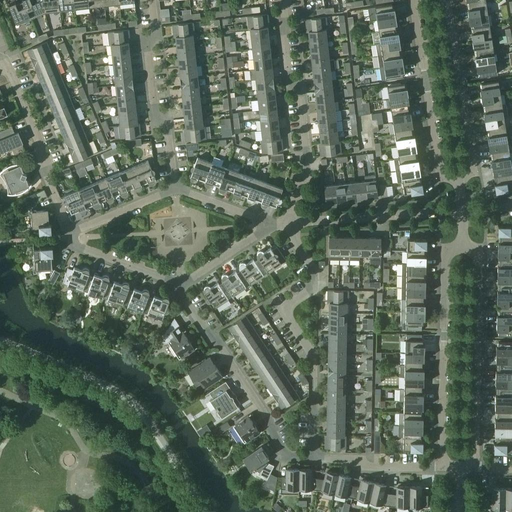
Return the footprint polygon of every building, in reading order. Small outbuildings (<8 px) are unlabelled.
[(45,13),(42,0),(22,0),(23,1),(31,18),(45,13)] [(60,11),(58,0),(42,0),(45,13),(60,11)] [(75,9),(73,0),(58,0),(60,11),(75,9)] [(89,7),(88,0),(73,0),(75,9),(89,7)] [(31,18),(23,1),(16,4),(15,2),(9,5),(17,24),(31,18)] [(487,14),(486,2),(469,5),(469,9),(467,9),(468,17),(487,14)] [(392,9),(391,4),(367,8),(369,20),(376,19),(395,16),(394,9),(392,9)] [(250,29),(267,27),(269,27),(267,14),(247,16),(248,29),(250,29)] [(489,26),(487,14),(468,17),(470,25),(472,24),(472,29),(489,26)] [(397,24),(395,16),(376,19),(378,31),(395,28),(395,24),(397,24)] [(327,30),(326,17),(305,19),(307,32),(308,32),(326,30),(327,30)] [(194,35),(193,22),(172,25),(174,38),(175,38),(193,36),(194,35)] [(491,38),(489,26),(472,29),(473,33),(471,33),(472,41),(491,38)] [(268,38),(267,27),(250,29),(251,40),(268,38)] [(396,33),(395,28),(378,31),(380,43),(399,40),(398,32),(396,33)] [(130,43),(128,30),(108,32),(109,45),(111,45),(128,43),(130,43)] [(327,41),(326,30),(308,32),(309,43),(327,41)] [(46,33),(38,36),(40,41),(48,38),(46,33)] [(40,41),(38,36),(30,40),(32,45),(40,41)] [(194,46),(193,36),(175,38),(177,48),(194,46)] [(270,48),(268,38),(251,40),(252,50),(270,48)] [(493,50),(491,38),(472,41),(473,48),(475,48),(476,52),(493,50)] [(400,48),(399,40),(380,43),(375,44),(377,56),(382,55),(399,52),(398,48),(400,48)] [(328,51),(327,41),(309,43),(311,53),(328,51)] [(52,55),(47,42),(27,50),(33,63),(52,55)] [(129,53),(128,43),(111,45),(112,55),(129,53)] [(195,57),(194,46),(177,48),(178,58),(195,57)] [(271,58),(270,48),(252,50),(253,60),(271,58)] [(495,62),(493,50),(476,52),(477,57),(475,57),(476,65),(495,62)] [(329,61),(328,51),(311,53),(312,63),(329,61)] [(400,56),(399,52),(382,55),(377,56),(379,67),(384,67),(403,64),(402,56),(400,56)] [(130,63),(129,53),(112,55),(113,65),(130,63)] [(57,66),(52,55),(33,63),(37,74),(57,66)] [(196,66),(195,57),(178,58),(179,68),(196,66)] [(272,68),(271,58),(253,60),(254,70),(272,68)] [(334,61),(329,61),(312,63),(313,74),(330,72),(335,71),(334,61)] [(497,74),(495,62),(476,65),(477,72),(479,72),(480,76),(497,74)] [(132,74),(130,63),(113,65),(114,76),(132,74)] [(404,71),(403,64),(384,67),(379,67),(381,80),(403,76),(402,72),(404,71)] [(42,85),(61,77),(57,66),(37,74),(42,85)] [(197,77),(196,66),(179,68),(180,79),(197,77)] [(273,78),(272,68),(254,70),(250,70),(251,80),(256,80),(273,78)] [(331,82),(330,72),(313,74),(314,84),(331,82)] [(133,83),(132,74),(114,76),(115,85),(133,83)] [(66,88),(61,77),(42,85),(47,96),(66,88)] [(181,88),(198,86),(197,77),(180,79),(181,88)] [(274,88),(273,78),(256,80),(257,90),(274,88)] [(480,89),(481,96),(500,93),(498,81),(481,84),(482,88),(480,89)] [(332,91),(331,82),(314,84),(315,93),(332,91)] [(134,93),(133,83),(115,85),(117,95),(134,93)] [(387,86),(389,99),(408,96),(407,88),(405,88),(404,84),(387,86)] [(199,97),(198,86),(181,88),(182,99),(199,97)] [(51,106),(70,98),(66,88),(47,96),(51,106)] [(275,97),(274,88),(257,90),(258,99),(275,97)] [(334,102),(332,91),(315,93),(316,104),(334,102)] [(135,102),(134,93),(117,95),(118,104),(135,102)] [(502,105),(500,93),(481,96),(482,104),(484,104),(485,108),(502,105)] [(409,103),(408,96),(389,99),(391,110),(408,108),(407,103),(409,103)] [(201,106),(199,97),(182,99),(183,108),(201,106)] [(276,108),(275,97),(258,99),(259,110),(276,108)] [(55,118),(75,110),(70,98),(51,106),(55,118)] [(136,113),(135,102),(118,104),(119,115),(136,113)] [(335,112),(334,102),(316,104),(317,114),(335,112)] [(505,105),(502,105),(485,108),(485,112),(483,112),(485,120),(504,117),(507,117),(505,105)] [(202,117),(201,106),(183,108),(184,119),(202,117)] [(260,119),(277,117),(276,108),(259,110),(260,119)] [(408,112),(408,108),(391,110),(393,122),(412,119),(410,112),(408,112)] [(60,129),(79,121),(75,110),(55,118),(60,129)] [(336,122),(335,112),(317,114),(318,124),(336,122)] [(137,123),(136,113),(119,115),(120,125),(137,123)] [(203,126),(202,117),(184,119),(185,128),(203,126)] [(261,130),(278,128),(277,117),(260,119),(261,130)] [(505,129),(504,117),(485,120),(486,128),(488,127),(488,132),(505,129)] [(413,127),(412,119),(393,122),(395,134),(412,132),(411,127),(413,127)] [(65,140),(84,132),(79,121),(60,129),(65,140)] [(337,132),(336,122),(318,124),(320,134),(337,132)] [(137,123),(120,125),(118,125),(120,138),(140,136),(139,123),(137,123)] [(18,132),(17,132),(15,133),(12,126),(0,131),(0,152),(4,151),(6,151),(9,151),(11,150),(14,150),(16,149),(23,146),(22,144),(23,143),(18,132)] [(204,126),(203,126),(185,128),(184,128),(185,141),(206,139),(204,126)] [(280,138),(278,128),(261,130),(262,140),(280,138)] [(507,141),(505,129),(488,132),(489,136),(487,136),(488,144),(507,141)] [(69,151),(88,143),(84,132),(65,140),(69,151)] [(338,141),(337,132),(320,134),(321,143),(338,141)] [(412,136),(412,132),(395,134),(396,146),(415,143),(414,136),(412,136)] [(280,138),(262,140),(261,140),(262,153),(283,151),(281,138),(280,138)] [(340,141),(338,141),(321,143),(319,143),(320,156),(341,154),(340,141)] [(509,153),(507,141),(488,144),(490,152),(491,151),(492,156),(509,153)] [(74,162),(93,154),(88,143),(69,151),(74,162)] [(417,151),(415,143),(396,146),(398,158),(415,156),(415,151),(417,151)] [(118,147),(110,150),(113,155),(121,152),(118,147)] [(246,156),(248,151),(240,148),(238,153),(246,156)] [(113,155),(110,150),(102,153),(105,158),(113,155)] [(254,159),(256,154),(248,151),(246,156),(254,159)] [(511,165),(509,153),(492,156),(493,160),(491,160),(492,168),(511,165)] [(416,160),(415,156),(398,158),(394,159),(395,171),(400,170),(419,167),(418,159),(416,160)] [(205,181),(211,162),(197,157),(191,175),(190,176),(190,177),(191,178),(191,179),(192,179),(192,180),(193,180),(194,180),(195,180),(196,180),(196,179),(197,179),(197,178),(205,181)] [(219,186),(226,168),(221,166),(223,160),(213,157),(211,162),(205,181),(204,182),(205,183),(205,184),(206,185),(207,185),(208,185),(209,185),(210,185),(211,184),(212,183),(219,186)] [(93,163),(91,158),(83,162),(85,167),(93,163)] [(148,161),(134,166),(141,184),(148,181),(149,182),(150,183),(151,183),(152,183),(153,183),(154,183),(154,182),(155,182),(155,181),(155,180),(155,179),(155,178),(148,161)] [(85,167),(83,162),(75,165),(77,170),(85,167)] [(20,164),(18,164),(16,164),(14,164),(12,165),(11,165),(9,166),(7,167),(6,168),(4,169),(3,170),(1,171),(0,173),(0,172),(0,174),(5,181),(7,185),(8,194),(7,194),(9,194),(11,195),(13,195),(15,194),(16,194),(18,194),(20,193),(22,192),(23,192),(25,191),(26,190),(28,188),(29,187),(30,186),(32,184),(31,184),(30,185),(25,178),(27,175),(18,171),(18,164),(20,164)] [(511,164),(511,165),(492,168),(493,175),(495,175),(496,179),(511,176),(511,164)] [(141,184),(134,166),(120,172),(127,190),(134,187),(135,187),(135,188),(136,189),(137,189),(138,189),(139,189),(140,189),(140,188),(141,188),(141,187),(141,186),(141,185),(141,184)] [(71,172),(69,167),(61,171),(63,176),(71,172)] [(420,175),(419,167),(400,170),(395,171),(397,183),(402,182),(419,179),(418,175),(420,175)] [(233,191),(240,173),(226,168),(219,186),(219,187),(219,188),(219,189),(220,190),(221,190),(222,190),(223,190),(224,190),(225,189),(226,188),(233,191)] [(127,190),(120,172),(106,178),(114,195),(121,193),(121,194),(122,194),(123,195),(124,195),(125,195),(126,194),(127,194),(127,193),(128,192),(128,191),(128,190),(127,190)] [(247,196),(254,178),(240,173),(233,191),(233,192),(233,193),(233,194),(234,195),(235,195),(236,196),(237,195),(238,195),(239,194),(240,193),(247,196)] [(511,176),(496,179),(497,183),(495,184),(493,182),(492,183),(495,184),(496,192),(494,194),(495,194),(496,192),(501,191),(502,193),(502,191),(507,190),(509,192),(510,191),(511,189),(511,176)] [(114,195),(106,178),(92,184),(100,201),(107,198),(107,199),(108,199),(108,200),(109,200),(110,201),(111,200),(112,200),(113,200),(113,199),(113,198),(114,198),(114,197),(114,196),(113,196),(114,195)] [(261,201),(268,183),(254,178),(247,196),(247,197),(247,198),(247,199),(248,199),(248,200),(249,200),(249,201),(250,201),(251,201),(252,200),(253,200),(253,199),(254,198),(261,201)] [(422,183),(423,181),(421,183),(420,183),(419,179),(402,182),(403,187),(400,190),(400,191),(404,194),(405,194),(406,195),(407,194),(411,193),(410,195),(411,193),(417,192),(417,194),(418,194),(417,192),(423,191),(425,193),(425,192),(423,191),(422,183)] [(378,197),(376,180),(365,181),(367,198),(378,197)] [(367,198),(365,181),(355,182),(357,200),(367,198)] [(357,200),(355,182),(345,184),(347,201),(357,200)] [(276,206),(282,188),(268,183),(261,201),(261,202),(261,203),(261,204),(262,205),(263,206),(264,206),(265,206),(266,206),(266,205),(267,205),(267,204),(268,204),(276,206)] [(100,201),(92,184),(78,189),(86,207),(93,204),(93,205),(94,205),(94,206),(95,206),(96,206),(97,206),(98,206),(99,205),(100,204),(100,203),(100,202),(100,201)] [(347,201),(345,184),(335,185),(337,202),(347,201)] [(337,202),(335,185),(324,186),(326,203),(337,202)] [(86,207),(78,189),(64,195),(71,213),(79,210),(80,211),(81,212),(82,212),(83,212),(84,212),(84,211),(85,211),(85,210),(86,210),(86,209),(86,208),(86,207)] [(38,193),(39,199),(47,197),(46,191),(38,193)] [(35,193),(24,198),(26,204),(38,199),(35,193)] [(49,224),(48,210),(31,211),(32,231),(39,231),(40,233),(38,235),(40,233),(45,233),(45,235),(46,235),(46,233),(51,232),(53,234),(51,232),(51,224),(53,222),(52,222),(51,224),(49,224)] [(511,225),(510,226),(511,224),(510,226),(504,226),(504,224),(504,226),(498,226),(497,224),(496,224),(498,226),(498,234),(496,235),(496,236),(498,234),(500,234),(500,238),(511,238),(511,225)] [(339,255),(340,237),(329,237),(328,260),(339,260),(339,255)] [(349,255),(350,238),(340,237),(339,255),(339,260),(349,260),(349,255)] [(426,240),(428,238),(428,237),(426,239),(420,239),(420,237),(420,239),(414,239),(413,237),(412,237),(414,239),(410,239),(409,238),(409,237),(409,238),(407,239),(404,243),(403,243),(404,243),(407,246),(407,251),(424,252),(424,247),(425,247),(427,249),(428,249),(426,247),(426,240)] [(360,255),(360,238),(350,238),(349,255),(349,260),(360,260),(360,255)] [(370,255),(370,238),(360,238),(360,255),(370,255)] [(380,256),(381,238),(370,238),(370,255),(380,256)] [(511,250),(511,238),(500,238),(500,243),(498,243),(498,250),(511,250)] [(52,247),(54,245),(54,244),(52,247),(41,247),(39,246),(41,248),(41,250),(33,250),(35,270),(52,269),(51,255),(53,255),(55,257),(55,256),(53,254),(52,247)] [(286,261),(278,249),(277,247),(272,250),(270,248),(263,252),(262,251),(261,251),(260,251),(259,251),(258,252),(257,253),(257,254),(257,255),(257,256),(259,259),(268,272),(286,261)] [(511,262),(511,250),(498,250),(498,258),(500,258),(499,262),(511,262)] [(426,256),(424,256),(424,252),(407,251),(406,263),(426,264),(426,256)] [(268,272),(259,259),(254,262),(253,259),(246,264),(245,263),(244,263),(243,262),(242,262),(241,263),(240,263),(240,264),(239,265),(239,266),(239,267),(240,268),(241,270),(250,284),(268,272)] [(511,274),(511,262),(499,262),(499,267),(497,266),(497,274),(511,274)] [(425,271),(426,264),(406,263),(402,263),(401,275),(423,276),(423,271),(425,271)] [(83,291),(88,275),(89,273),(89,272),(89,271),(89,270),(88,269),(88,268),(87,268),(86,268),(85,268),(84,268),(83,268),(83,269),(82,269),(82,270),(74,267),(73,270),(68,268),(62,283),(83,291)] [(54,270),(48,281),(54,284),(60,273),(54,270)] [(233,296),(250,284),(241,270),(237,273),(235,271),(228,276),(227,275),(226,274),(225,274),(224,274),(223,275),(222,275),(222,276),(221,277),(221,278),(222,279),(222,280),(223,282),(233,296)] [(102,298),(108,282),(109,280),(109,279),(109,278),(109,277),(108,276),(107,275),(106,275),(105,275),(104,275),(103,276),(102,277),(94,274),(93,277),(88,275),(83,291),(102,298)] [(511,286),(511,274),(497,274),(497,282),(499,282),(499,286),(511,286)] [(423,280),(423,276),(401,275),(401,287),(425,288),(425,280),(423,280)] [(122,305),(128,289),(129,287),(129,286),(129,285),(128,284),(128,283),(127,283),(127,282),(126,282),(125,282),(124,282),(123,283),(122,284),(114,281),(113,284),(108,282),(102,298),(122,305)] [(215,307),(233,296),(223,282),(219,285),(217,283),(210,287),(209,286),(208,286),(207,286),(206,286),(205,287),(204,287),(204,288),(204,289),(204,290),(204,291),(215,307)] [(511,298),(511,286),(499,286),(499,291),(497,291),(497,298),(511,298)] [(425,295),(425,288),(401,287),(401,299),(423,300),(423,295),(425,295)] [(142,312),(148,297),(149,294),(149,293),(149,292),(148,291),(148,290),(147,290),(147,289),(146,289),(145,289),(144,289),(143,290),(142,291),(134,289),(133,291),(128,289),(122,305),(142,312)] [(348,304),(348,290),(327,290),(327,303),(329,303),(346,304),(348,304)] [(162,319),(169,301),(169,300),(169,299),(168,298),(168,297),(167,297),(166,296),(165,296),(164,296),(163,297),(162,298),(162,299),(154,296),(153,298),(148,297),(142,312),(162,319)] [(511,310),(511,298),(497,298),(497,306),(499,306),(499,310),(511,310)] [(423,304),(423,300),(401,299),(401,311),(425,312),(425,304),(423,304)] [(346,315),(346,304),(329,303),(329,315),(346,315)] [(511,322),(511,310),(499,310),(498,315),(496,315),(496,322),(511,322)] [(424,319),(425,312),(401,311),(400,324),(402,324),(401,329),(401,330),(422,330),(421,330),(421,324),(422,324),(422,319),(424,319)] [(346,326),(346,315),(329,315),(328,326),(346,326)] [(245,316),(228,327),(235,338),(253,327),(245,316)] [(167,342),(179,359),(194,349),(183,331),(182,332),(178,327),(179,326),(174,318),(163,336),(162,337),(162,338),(162,339),(162,340),(162,341),(163,342),(164,342),(165,342),(166,342),(167,342)] [(511,335),(511,322),(496,322),(496,330),(498,330),(498,335),(511,335)] [(346,335),(346,326),(328,326),(328,335),(346,335)] [(242,348),(259,337),(253,327),(235,338),(242,348)] [(424,353),(424,345),(422,345),(422,340),(421,340),(421,335),(422,335),(422,334),(406,334),(406,340),(405,340),(405,353),(424,353)] [(346,345),(346,335),(328,335),(328,345),(346,345)] [(266,347),(259,337),(242,348),(248,358),(266,347)] [(511,354),(511,342),(498,342),(498,347),(496,347),(496,354),(511,354)] [(345,356),(346,345),(328,345),(328,355),(345,356)] [(255,368),(272,356),(266,347),(248,358),(255,368)] [(424,361),(424,353),(405,353),(404,365),(422,365),(422,361),(424,361)] [(511,366),(511,354),(496,354),(496,362),(498,362),(498,366),(511,366)] [(345,365),(345,356),(328,355),(328,365),(345,365)] [(279,367),(272,356),(255,368),(262,378),(279,367)] [(200,381),(205,388),(222,376),(214,364),(212,365),(210,365),(207,360),(188,372),(196,384),(200,381)] [(422,369),(422,365),(404,365),(400,364),(400,377),(404,377),(423,377),(424,369),(422,369)] [(345,375),(345,365),(328,365),(328,375),(345,375)] [(511,378),(511,366),(498,366),(497,371),(495,371),(495,378),(511,378)] [(286,377),(279,367),(262,378),(268,389),(286,377)] [(345,386),(345,375),(328,375),(327,386),(345,386)] [(275,399),(293,387),(286,377),(268,389),(275,399)] [(423,385),(423,377),(404,377),(404,389),(421,389),(421,385),(423,385)] [(511,390),(511,378),(495,378),(495,386),(497,386),(497,390),(511,390)] [(221,417),(238,406),(237,406),(240,404),(236,397),(235,398),(233,394),(225,381),(209,392),(212,398),(210,400),(211,400),(216,407),(215,408),(217,410),(216,412),(216,414),(217,416),(219,417),(221,417)] [(345,396),(345,386),(327,386),(327,396),(345,396)] [(281,408),(299,397),(293,387),(275,399),(281,408)] [(421,394),(421,389),(404,389),(399,389),(399,401),(404,401),(423,401),(423,394),(421,394)] [(511,402),(511,390),(497,390),(497,395),(495,395),(495,403),(511,402)] [(344,406),(345,396),(327,396),(327,406),(344,406)] [(423,409),(423,401),(404,401),(404,413),(421,413),(421,409),(423,409)] [(511,402),(495,403),(495,410),(497,410),(497,415),(511,414),(511,402)] [(344,416),(344,406),(327,406),(327,416),(344,416)] [(421,417),(421,413),(404,413),(399,413),(399,425),(403,425),(423,425),(423,418),(421,417)] [(511,414),(497,415),(497,419),(495,419),(494,427),(511,426),(511,414)] [(244,443),(259,433),(248,415),(232,426),(244,443)] [(344,426),(344,416),(327,416),(327,426),(344,426)] [(219,427),(222,432),(230,427),(227,422),(219,427)] [(422,433),(423,425),(403,425),(399,425),(398,437),(403,437),(420,437),(420,433),(422,433)] [(344,435),(344,426),(327,426),(326,435),(344,435)] [(511,426),(494,427),(494,434),(496,434),(496,439),(511,438),(511,426)] [(344,435),(326,435),(325,435),(325,448),(345,448),(346,435),(344,435)] [(422,449),(422,442),(424,440),(422,441),(420,441),(420,437),(403,437),(403,442),(400,445),(399,445),(400,445),(403,449),(404,449),(405,450),(405,451),(405,450),(406,449),(410,449),(408,451),(409,451),(411,450),(416,450),(416,451),(416,450),(422,450),(424,452),(424,451),(422,449)] [(511,438),(496,439),(496,443),(494,443),(493,441),(492,441),(494,443),(494,451),(492,453),(494,451),(500,451),(500,453),(500,451),(505,451),(507,453),(508,453),(506,451),(510,451),(511,452),(511,453),(511,452),(511,451),(511,438)] [(268,457),(261,446),(243,458),(250,469),(254,466),(259,471),(257,475),(267,480),(274,465),(267,462),(264,460),(268,457)] [(299,489),(299,469),(287,469),(287,477),(281,477),(281,488),(279,488),(279,489),(281,489),(281,494),(299,494),(299,489)] [(317,490),(318,478),(311,477),(311,469),(299,469),(299,489),(313,489),(317,490)] [(334,494),(339,474),(327,471),(325,479),(318,478),(317,490),(320,490),(334,494)] [(352,498),(355,486),(348,485),(350,476),(339,474),(334,494),(352,498)] [(370,502),(374,482),(362,479),(360,487),(355,486),(352,498),(370,502)] [(389,506),(391,494),(384,493),(385,485),(374,482),(370,502),(386,505),(389,506)] [(409,507),(410,486),(398,486),(397,494),(391,494),(389,506),(392,506),(409,507)] [(428,495),(421,495),(421,487),(410,486),(409,507),(429,507),(429,506),(427,506),(427,495),(428,495)] [(505,508),(505,488),(493,488),(493,496),(487,496),(487,507),(485,507),(485,508),(505,508)]
